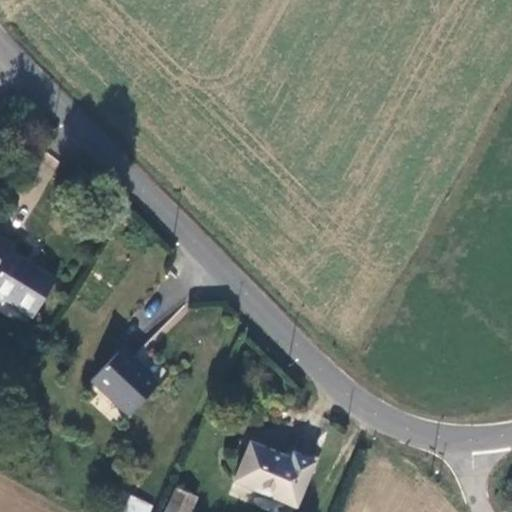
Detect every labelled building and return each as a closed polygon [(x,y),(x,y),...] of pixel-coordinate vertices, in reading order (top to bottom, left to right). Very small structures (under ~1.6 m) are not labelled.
[(0,298),(34,317),(54,281),(11,256),(20,239),(0,227),(0,298)] [(159,383),(123,348),(91,382),(127,418),(159,383)] [(291,461),(246,443),(231,482),(293,506),(312,461),(293,453),(291,461)] [(187,511),(194,499),(174,490),(164,511),(187,511)] [(137,511),(143,501),(130,495),(120,511),(137,511)]
